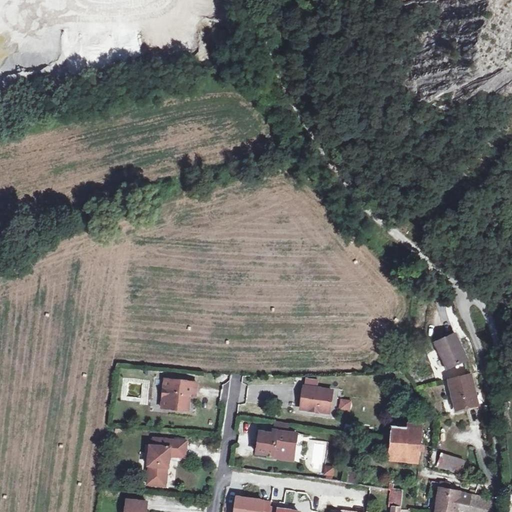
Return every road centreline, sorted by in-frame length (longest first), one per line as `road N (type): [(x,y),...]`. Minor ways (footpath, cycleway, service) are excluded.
road 1 (track): [(255,0),(300,125),(379,220),(480,299),(511,375)]
road 2 (unclassified): [(466,290),(490,401),(495,511)]
road 3 (residential): [(212,511),(235,380)]
